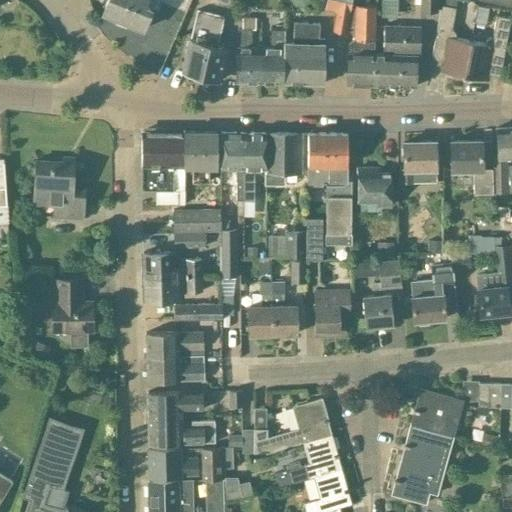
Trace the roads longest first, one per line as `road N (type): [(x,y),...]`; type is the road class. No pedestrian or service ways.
road 1 (residential): [(124,108),(134,511)]
road 2 (tertiary): [(511,108),(124,108)]
road 3 (residential): [(367,367),(511,351)]
road 4 (residential): [(231,374),(367,367)]
road 5 (tertiary): [(124,108),(0,93)]
road 6 (residential): [(369,491),(367,367)]
